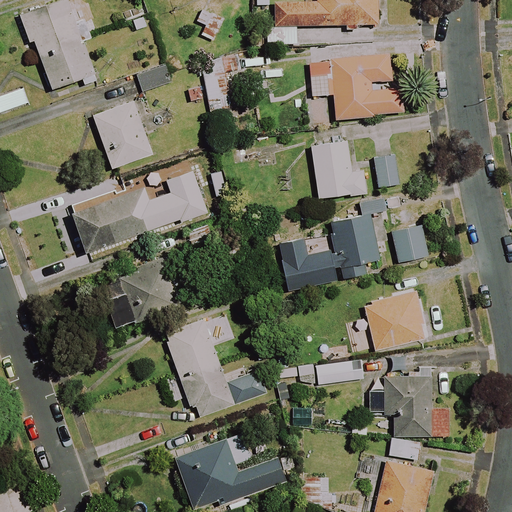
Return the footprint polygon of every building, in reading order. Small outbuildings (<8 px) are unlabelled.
[(88,33),(75,0),(67,0),(20,17),(29,44),(34,43),(51,92),(93,77),(79,37),(88,33)] [(125,7),(122,0),(101,0),(105,13),(125,7)] [(266,27),(266,47),(378,46),(377,0),(303,0),(304,3),(271,3),(272,27),(266,27)] [(196,23),(205,27),(200,38),(213,44),(218,32),(224,18),(202,8),(196,23)] [(392,90),(387,54),(307,64),(312,99),(332,96),(335,123),(400,114),(397,89),(392,90)] [(189,103),(207,100),(209,113),(232,108),(223,61),(200,65),(204,85),(187,88),(189,103)] [(168,85),(162,67),(135,76),(141,94),(168,85)] [(0,116),(28,106),(21,90),(0,98),(0,116)] [(151,156),(132,103),(92,117),(111,171),(151,156)] [(346,175),(343,145),(313,148),(318,199),(362,195),(360,174),(346,175)] [(398,186),(393,156),(373,159),(378,189),(398,186)] [(209,211),(195,170),(73,211),(87,252),(209,211)] [(373,245),(387,242),(381,214),(384,213),(380,197),(356,202),(360,218),(328,226),(340,282),(358,278),(356,267),(377,262),(373,245)] [(212,241),(207,226),(186,232),(191,247),(212,241)] [(429,257),(422,227),(391,234),(397,264),(429,257)] [(178,307),(163,265),(99,287),(114,330),(178,307)] [(426,340),(414,293),(363,306),(374,352),(426,340)] [(203,321),(164,334),(190,410),(195,408),(199,418),(232,406),(203,321)] [(362,377),(359,360),(314,368),(317,386),(362,377)] [(430,409),(430,377),(384,378),(384,387),(367,387),(368,414),(392,413),(392,438),(448,437),(448,408),(430,409)] [(313,427),(312,410),(283,410),(283,428),(313,427)] [(238,451),(233,437),(174,458),(192,510),(245,492),(235,465),(249,460),(245,449),(238,451)] [(419,444),(390,441),(388,457),(418,460),(419,444)] [(422,511),(432,473),(385,462),(372,511),(422,511)] [(0,511),(29,511),(32,511),(21,483),(0,491),(0,511)]
